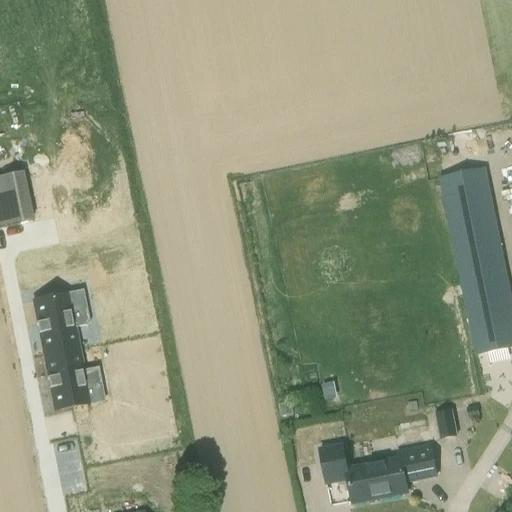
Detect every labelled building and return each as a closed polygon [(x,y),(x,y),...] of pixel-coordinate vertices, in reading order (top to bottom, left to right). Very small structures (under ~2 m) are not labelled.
[(438,179),(475,357),(511,349),(511,301),(485,169),(438,179)] [(0,226),(34,219),(24,172),(0,176),(0,226)] [(66,298),(33,305),(44,357),(77,350),(66,298)] [(77,350),(44,357),(55,409),(88,402),(77,350)] [(453,411),(435,414),(440,441),(458,437),(453,411)] [(342,447),(320,451),(322,464),(326,485),(347,481),(352,505),(407,495),(405,484),(436,479),(430,449),(398,455),(399,461),(347,471),(342,447)]
